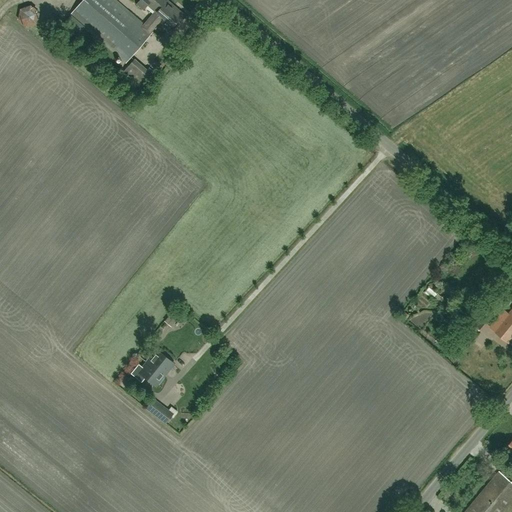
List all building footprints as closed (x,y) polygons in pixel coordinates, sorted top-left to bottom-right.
[(143,9),(147,4),(154,11),(144,24),(115,0),(82,0),(69,15),(125,63),(152,32),(152,31),(163,18),(159,15),(169,2),(166,0),(139,0),(137,4),(143,9)] [(182,14),(169,2),(159,15),(163,18),(172,26),(177,20),(180,23),(184,17),(182,15),(182,14)] [(37,24),(39,13),(31,5),(20,7),(17,20),(26,28),(37,24)] [(134,61),(125,71),(143,87),(152,77),(134,61)] [(427,293),(435,300),(440,294),(432,287),(427,293)] [(504,310),(490,328),(508,343),(511,338),(511,310),(509,314),(504,310)] [(472,315),(468,321),(479,330),(490,318),(481,311),(476,317),(472,315)] [(176,329),(182,320),(173,313),(166,322),(176,329)] [(471,326),(465,333),(470,337),(476,330),(471,326)] [(143,382),(146,378),(156,386),(174,364),(156,350),(142,367),(138,364),(131,373),(143,382)] [(166,423),(173,414),(154,399),(146,408),(166,423)] [(502,511),(511,501),(511,475),(508,479),(500,472),(467,511),(502,511)]
